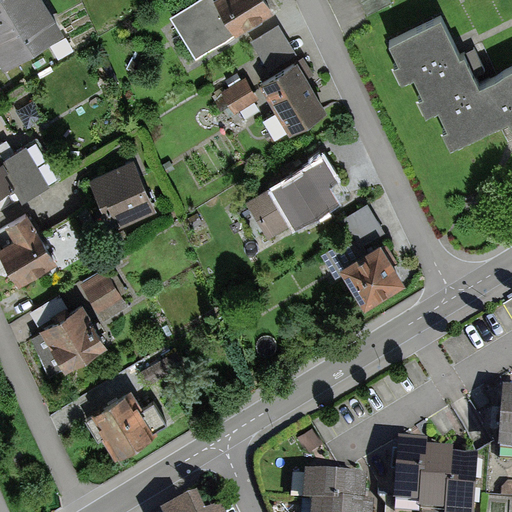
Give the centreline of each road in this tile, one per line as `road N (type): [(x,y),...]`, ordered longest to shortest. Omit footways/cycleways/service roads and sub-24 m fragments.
road 1 (residential): [(453,297),(309,0)]
road 2 (residential): [(453,297),(220,440)]
road 3 (residential): [(84,511),(0,330)]
road 4 (residential): [(220,440),(107,511)]
